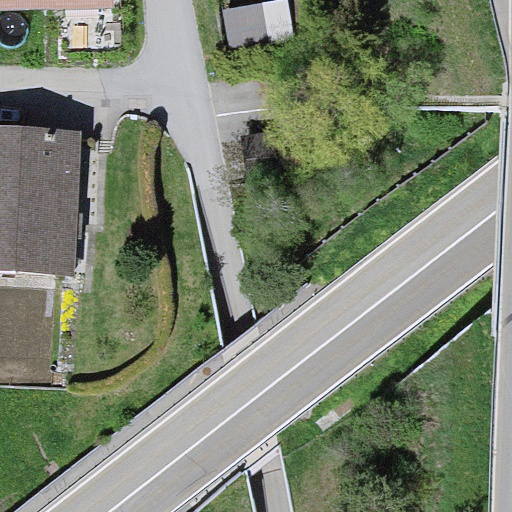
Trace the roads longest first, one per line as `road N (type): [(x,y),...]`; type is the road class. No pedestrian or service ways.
road 1 (residential): [(273,511),(168,0)]
road 2 (trunk): [(108,511),(511,194)]
